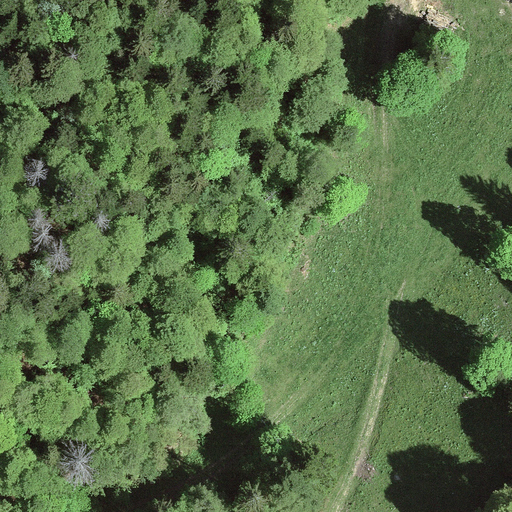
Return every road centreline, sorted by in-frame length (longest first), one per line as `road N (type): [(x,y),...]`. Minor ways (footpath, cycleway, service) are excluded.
road 1 (track): [(389,0),(375,105),(398,308),(356,475),(336,511)]
road 2 (track): [(397,254),(336,349),(250,433),(129,511)]
